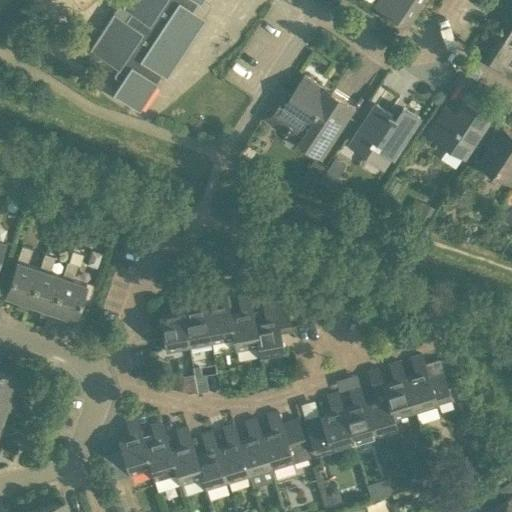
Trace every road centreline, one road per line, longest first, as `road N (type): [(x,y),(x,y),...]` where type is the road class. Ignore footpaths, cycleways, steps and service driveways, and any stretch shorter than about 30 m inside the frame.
road 1 (residential): [(434,39),(425,52),(386,58),(315,9),(258,101)]
road 2 (residential): [(0,332),(94,365),(101,385),(73,462)]
